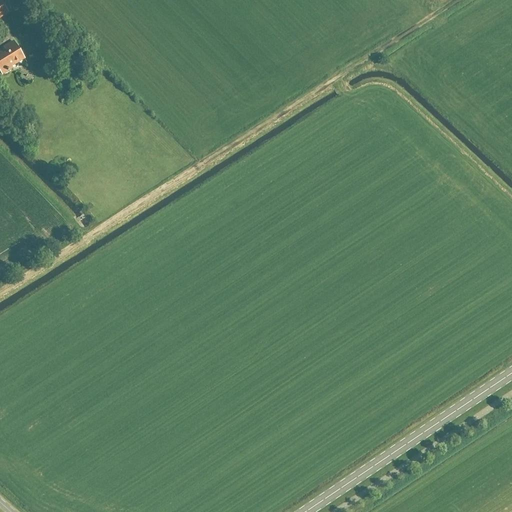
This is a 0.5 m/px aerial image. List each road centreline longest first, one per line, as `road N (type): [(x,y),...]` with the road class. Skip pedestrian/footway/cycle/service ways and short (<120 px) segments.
road 1 (track): [(0,293),(433,18)]
road 2 (secondary): [(511,371),(301,511)]
